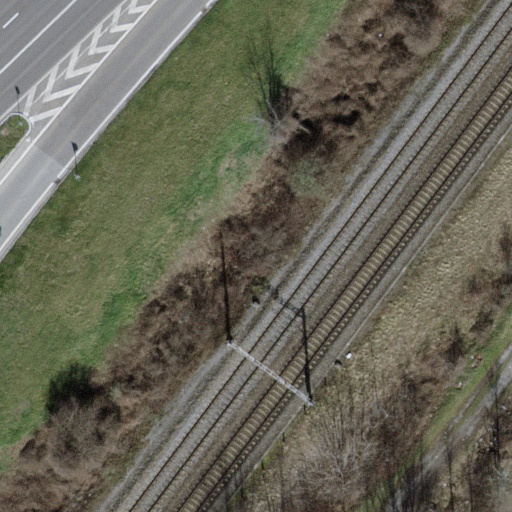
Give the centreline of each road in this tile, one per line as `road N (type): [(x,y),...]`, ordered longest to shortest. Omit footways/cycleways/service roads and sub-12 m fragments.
road 1 (primary): [(0,208),(177,0)]
road 2 (track): [(511,363),(389,511)]
